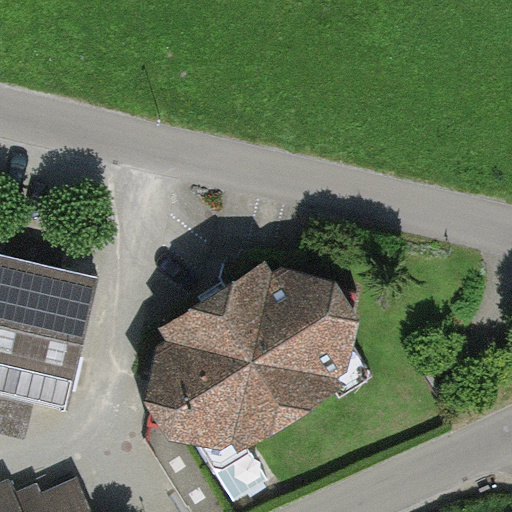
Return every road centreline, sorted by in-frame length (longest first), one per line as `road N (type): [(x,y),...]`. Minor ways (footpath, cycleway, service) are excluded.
road 1 (residential): [(511,234),(0,110)]
road 2 (residential): [(511,429),(329,511)]
